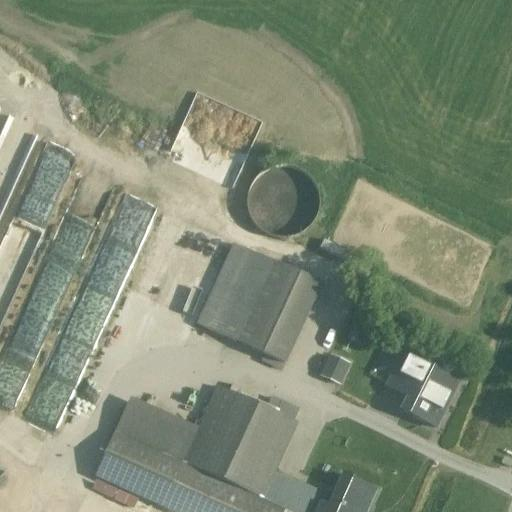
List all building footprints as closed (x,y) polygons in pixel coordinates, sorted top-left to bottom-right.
[(282,167),(276,168),(271,169),(265,172),(261,174),(258,177),(255,180),(251,185),(249,189),(248,193),(247,195),(247,198),(246,201),(246,204),(246,209),(247,213),(249,217),(250,221),(252,224),(255,228),(258,231),(261,233),(264,235),(268,237),(273,239),(278,240),(283,240),(289,240),(293,239),(298,237),(303,234),(306,231),(309,229),(311,226),(314,223),(315,220),(317,216),(318,213),(319,210),(319,207),(319,203),(319,199),(318,196),(317,192),(315,188),(313,184),(309,179),(306,176),(304,174),(299,172),(294,169),(289,168),(282,167)] [(320,285),(233,245),(196,326),(283,366),(320,285)] [(418,360),(405,353),(394,375),(407,382),(418,360)] [(330,355),(320,376),(341,386),(351,365),(330,355)] [(457,383),(426,368),(428,365),(418,360),(407,382),(416,386),(402,414),(434,430),(457,383)] [(265,411),(217,388),(197,431),(185,457),(182,465),(261,501),(262,501),(274,475),(297,425),(291,423),(297,411),(271,399),(265,411)] [(197,431),(130,400),(118,427),(185,457),(197,431)] [(185,457),(118,427),(94,478),(167,511),(283,511),(284,511),(262,501),(261,501),(182,465),(185,457)] [(297,485),(274,475),(262,501),(284,511),(293,493),(297,485)] [(343,477),(328,509),(293,493),(284,511),(283,511),(365,511),(375,492),(343,477)]
